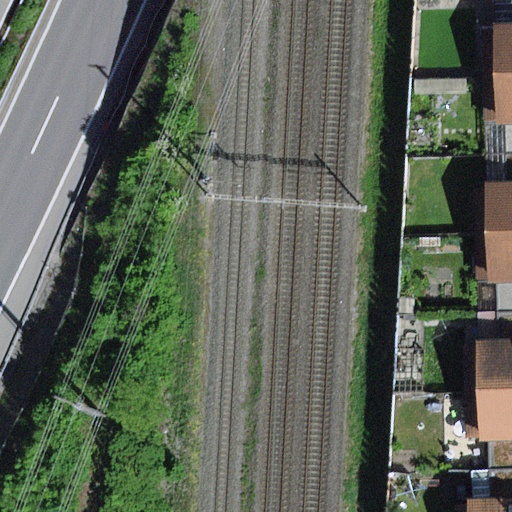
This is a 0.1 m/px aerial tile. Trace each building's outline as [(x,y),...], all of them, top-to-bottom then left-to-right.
[(511,28),(483,29),(484,75),(511,74),(511,28)] [(511,74),(484,75),(486,126),(503,125),(511,125),(511,74)] [(511,125),(503,125),(504,153),(511,153),(511,125)] [(473,185),(475,235),(511,233),(511,183),(506,184),(473,185)] [(511,233),(475,235),(477,285),(496,283),(511,283),(511,233)] [(511,283),(496,283),(497,314),(511,313),(511,283)] [(478,314),(479,343),(511,341),(511,313),(497,314),(478,314)] [(462,343),(464,391),(511,389),(511,341),(479,343),(462,343)] [(511,389),(464,391),(465,442),(495,441),(511,440),(511,389)] [(511,440),(495,441),(496,470),(511,469),(511,440)] [(511,501),(511,469),(496,470),(491,471),(492,503),(511,501)] [(452,505),(452,511),(511,511),(511,501),(492,503),(452,505)]
